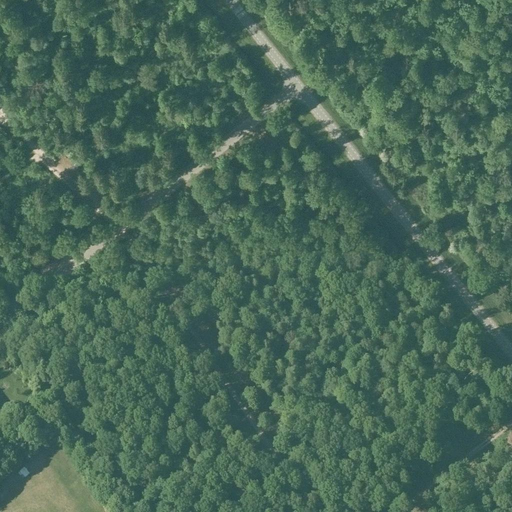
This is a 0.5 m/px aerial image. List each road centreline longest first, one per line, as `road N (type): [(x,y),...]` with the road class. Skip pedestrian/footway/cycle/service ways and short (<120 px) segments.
road 1 (tertiary): [(511,354),(228,0)]
road 2 (track): [(326,511),(270,447),(119,226)]
road 3 (track): [(0,335),(139,511)]
road 4 (track): [(511,420),(392,511)]
